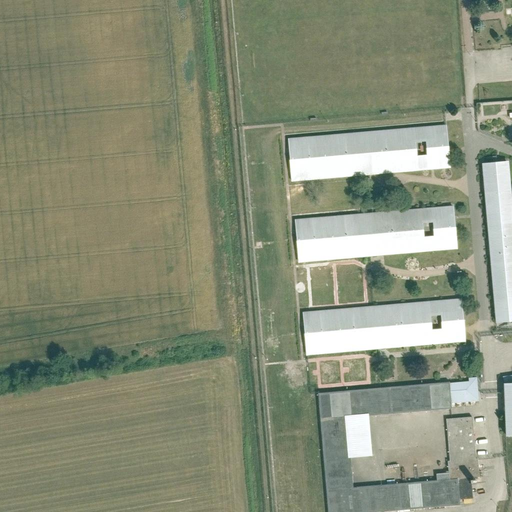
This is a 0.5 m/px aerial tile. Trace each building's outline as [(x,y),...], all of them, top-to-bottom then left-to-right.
[(446,126),(287,139),(290,181),(449,168),(446,126)] [(511,209),(508,161),(481,163),(495,322),(511,321),(511,209)] [(452,206),(293,220),(298,263),(456,249),(452,206)] [(461,299),(301,312),(305,355),(465,341),(461,299)] [(451,405),(478,403),(477,378),(468,378),(468,382),(449,383),(451,405)] [(387,511),(459,506),(457,480),(450,480),(351,489),(349,458),(345,417),(368,415),(451,408),(451,405),(449,383),(317,394),(326,511),(387,511)] [(349,458),(371,457),(368,415),(345,417),(349,458)] [(473,417),(445,420),(450,480),(457,480),(478,478),(473,417)]
